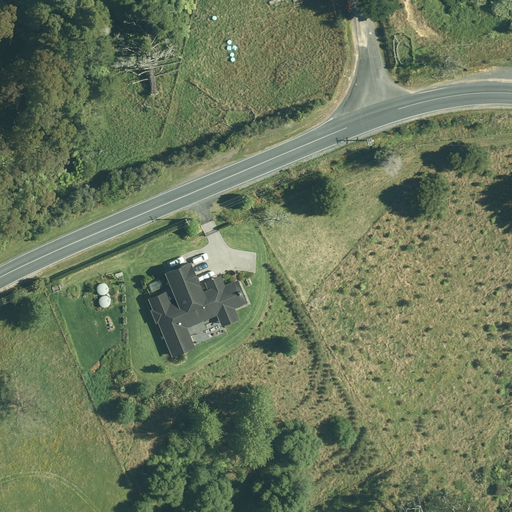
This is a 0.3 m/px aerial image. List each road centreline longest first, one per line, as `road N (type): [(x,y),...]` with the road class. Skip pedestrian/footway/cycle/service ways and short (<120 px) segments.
road 1 (unclassified): [(0,278),(381,115)]
road 2 (unclassified): [(381,115),(445,98),(511,95)]
